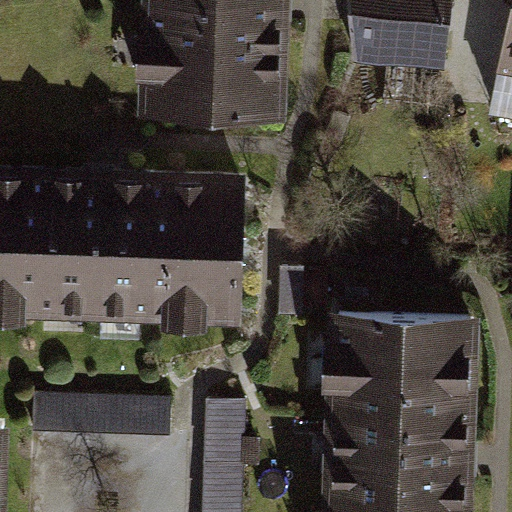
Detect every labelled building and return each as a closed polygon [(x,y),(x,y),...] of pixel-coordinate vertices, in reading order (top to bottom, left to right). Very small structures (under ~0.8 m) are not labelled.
[(128,0),(122,110),(284,121),(292,0),(128,0)] [(511,0),(497,69),(511,72),(511,0)] [(0,168),(0,328),(246,338),(253,178),(0,168)] [(333,307),(326,511),(479,511),(486,311),(333,307)] [(0,511),(17,511),(24,426),(0,424),(0,511)]
